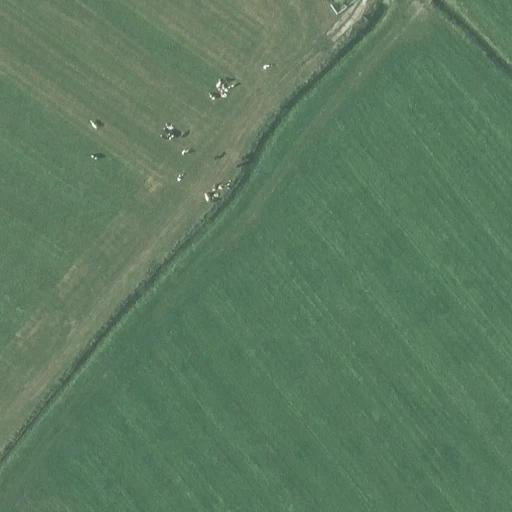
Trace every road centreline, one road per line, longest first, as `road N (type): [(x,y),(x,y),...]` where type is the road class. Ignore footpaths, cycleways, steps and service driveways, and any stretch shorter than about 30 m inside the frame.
road 1 (track): [(421,0),(285,159),(264,199),(45,447),(1,511)]
road 2 (track): [(511,114),(410,14)]
